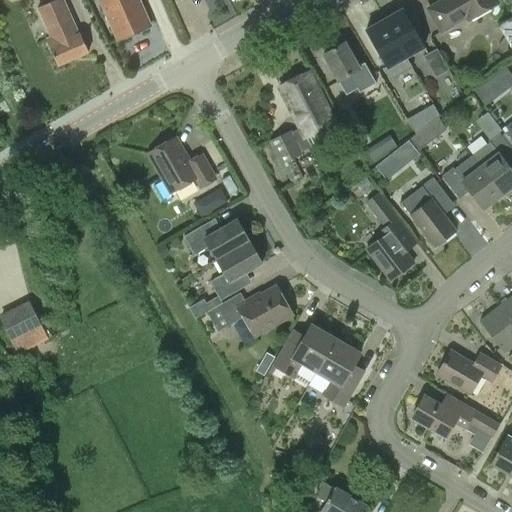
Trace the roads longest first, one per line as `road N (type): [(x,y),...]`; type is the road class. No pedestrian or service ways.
road 1 (residential): [(416,327),(369,306),(302,256),(189,68)]
road 2 (residential): [(496,511),(376,435),(378,412),(416,327)]
road 3 (tertiary): [(189,68),(0,174)]
road 4 (tertiary): [(305,0),(189,68)]
road 5 (residential): [(416,327),(511,241)]
